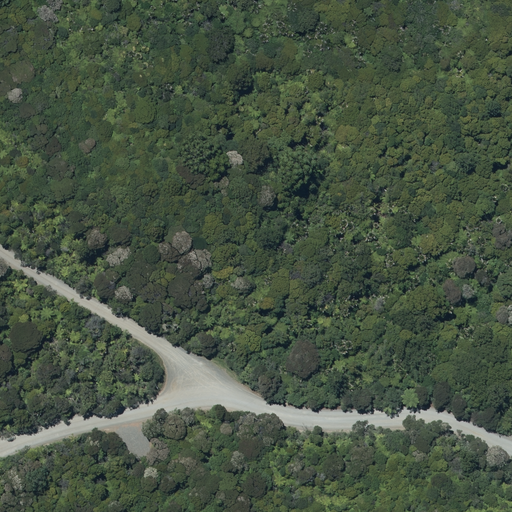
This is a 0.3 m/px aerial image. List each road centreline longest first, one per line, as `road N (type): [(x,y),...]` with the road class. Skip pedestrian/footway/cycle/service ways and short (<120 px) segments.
road 1 (unclassified): [(220,386),(300,420),(428,416),(511,447)]
road 2 (unclassified): [(220,386),(0,250)]
road 3 (unclassified): [(0,445),(220,386)]
